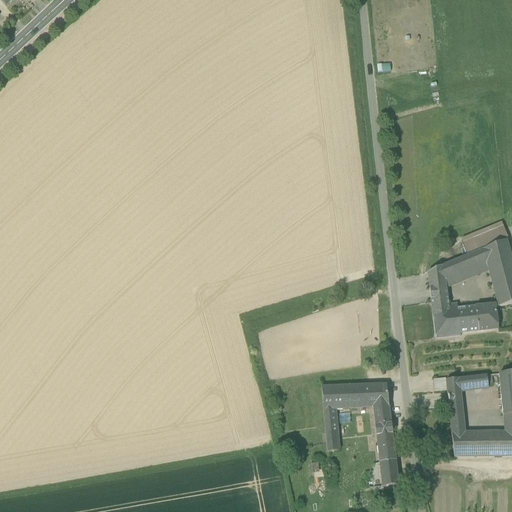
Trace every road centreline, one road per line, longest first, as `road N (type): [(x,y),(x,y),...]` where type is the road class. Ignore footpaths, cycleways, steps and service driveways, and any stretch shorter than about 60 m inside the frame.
road 1 (residential): [(422,511),(363,0)]
road 2 (track): [(0,497),(268,449)]
